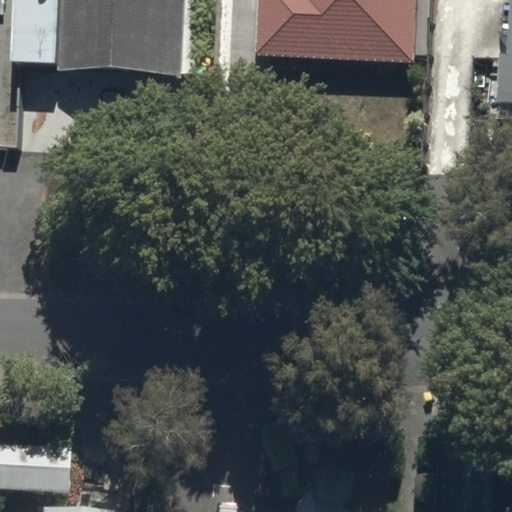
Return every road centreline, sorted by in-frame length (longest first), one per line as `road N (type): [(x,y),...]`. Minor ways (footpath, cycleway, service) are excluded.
road 1 (residential): [(212,343),(417,348),(511,311)]
road 2 (residential): [(0,334),(212,343)]
road 3 (residential): [(212,343),(202,511)]
